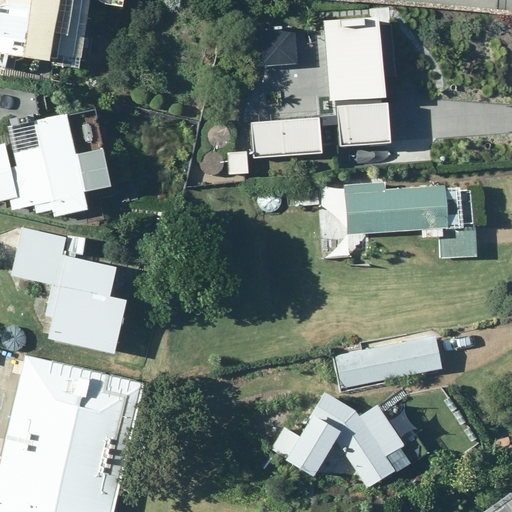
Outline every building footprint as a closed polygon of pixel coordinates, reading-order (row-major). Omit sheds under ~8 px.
[(82,62),(92,3),(123,8),(124,0),(0,0),(0,73),(29,78),(32,61),(58,66),(60,58),(82,62)] [(325,22),(331,102),(337,102),(338,116),(319,118),(320,119),(251,124),(254,159),(322,154),(321,128),(338,127),(340,148),(391,144),(382,26),(374,26),(374,19),(325,22)] [(298,64),(295,30),(260,33),(262,67),(298,64)] [(54,203),(85,196),(72,137),(13,150),(17,168),(4,171),(13,212),(34,207),(36,216),(56,211),(54,203)] [(249,175),(247,153),(228,154),(229,176),(249,175)] [(349,237),(423,232),(423,240),(443,239),(444,252),(478,250),(477,228),(449,230),(446,188),(387,191),(386,183),(347,186),(349,237)] [(115,356),(128,302),(111,298),(117,270),(80,261),(85,241),(23,227),(11,276),(52,287),(45,318),(54,320),(49,340),(115,356)] [(343,389),(444,370),(437,332),(336,350),(343,389)] [(115,511),(145,386),(27,359),(0,476),(0,511),(115,511)] [(314,479),(339,440),(368,489),(396,473),(387,458),(403,448),(380,408),(360,419),(355,414),(325,394),(308,422),(310,423),(301,438),(285,428),(271,450),(287,460),(286,463),(314,479)] [(492,442),(499,463),(511,459),(511,449),(508,437),(492,442)]
